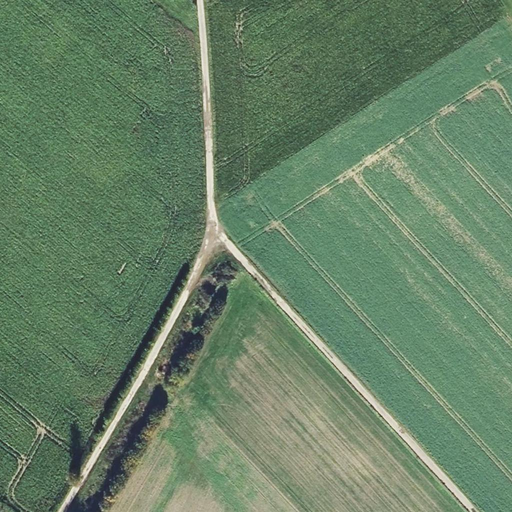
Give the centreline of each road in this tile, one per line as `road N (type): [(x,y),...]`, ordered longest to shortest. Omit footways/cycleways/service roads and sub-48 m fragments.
road 1 (track): [(477,511),(209,229),(199,0)]
road 2 (track): [(209,229),(60,511)]
